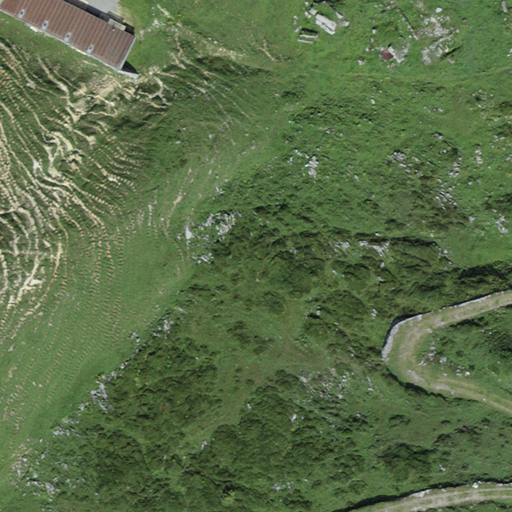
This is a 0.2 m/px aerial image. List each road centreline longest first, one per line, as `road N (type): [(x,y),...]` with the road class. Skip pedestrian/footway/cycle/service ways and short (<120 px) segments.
road 1 (track): [(511,303),(426,327),(402,347),(410,372),(511,409)]
road 2 (track): [(511,493),(458,494),(390,511)]
